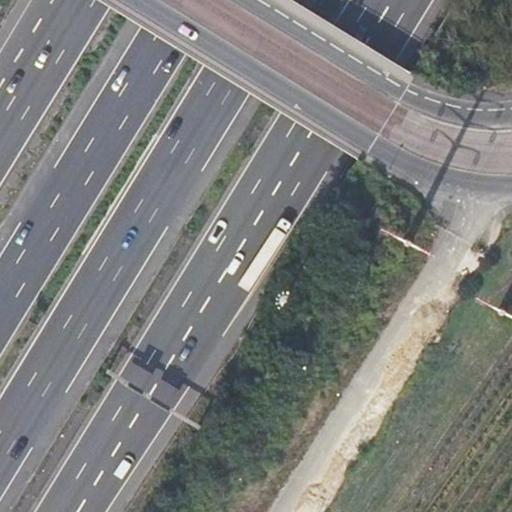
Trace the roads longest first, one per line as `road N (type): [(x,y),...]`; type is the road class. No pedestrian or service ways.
road 1 (motorway): [(67,511),(390,0)]
road 2 (motorway): [(0,449),(275,0)]
road 3 (tertiary): [(132,0),(417,164),(466,179),(511,180)]
road 4 (motorway): [(187,0),(0,304)]
road 5 (tertiary): [(511,116),(464,117),(417,103),(247,0)]
road 6 (motorway): [(82,0),(0,135)]
